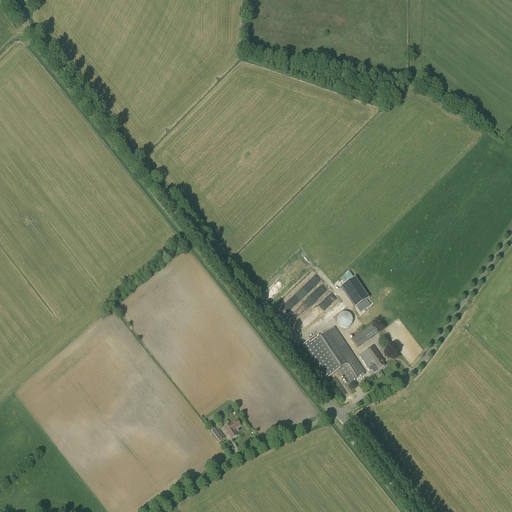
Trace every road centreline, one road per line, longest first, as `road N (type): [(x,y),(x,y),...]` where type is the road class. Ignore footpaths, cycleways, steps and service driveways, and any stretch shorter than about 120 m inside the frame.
road 1 (unclassified): [(336,413),(21,21)]
road 2 (unclassified): [(336,413),(418,366),(511,232)]
road 3 (unclassified): [(156,511),(222,466),(336,413)]
road 4 (unclassified): [(415,511),(336,413)]
